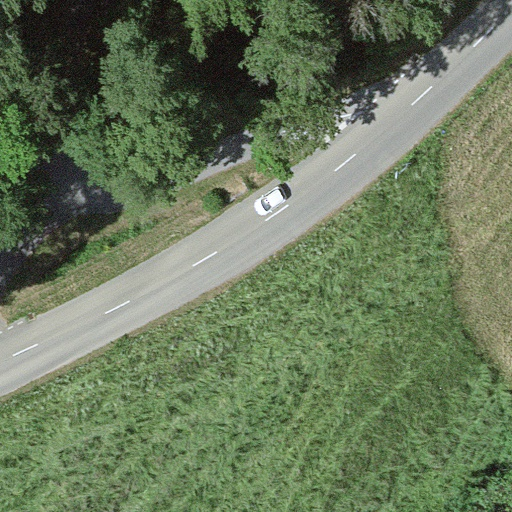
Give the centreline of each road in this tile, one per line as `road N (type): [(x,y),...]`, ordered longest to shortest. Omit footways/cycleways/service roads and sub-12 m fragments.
road 1 (unclassified): [(0,365),(140,299),(417,105)]
road 2 (residential): [(31,178),(103,201),(294,129),(417,105)]
road 3 (residential): [(89,0),(31,178)]
road 4 (unclassified): [(417,105),(511,30)]
